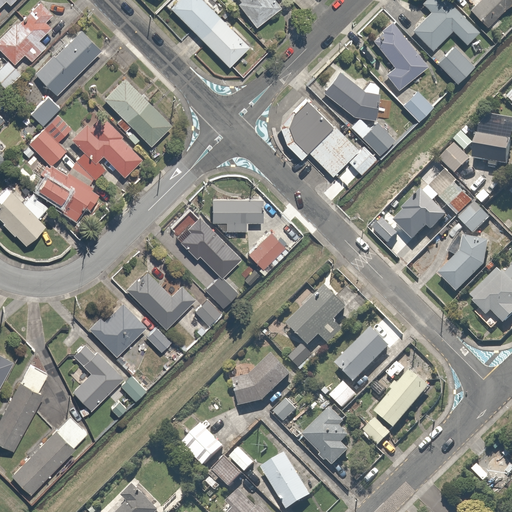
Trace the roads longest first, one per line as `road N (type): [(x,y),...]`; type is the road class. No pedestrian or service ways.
road 1 (residential): [(231,127),(493,391)]
road 2 (residential): [(0,276),(20,287),(79,273),(231,127)]
road 3 (residential): [(103,0),(231,127)]
road 4 (residential): [(231,127),(354,0)]
road 5 (residential): [(371,511),(493,391)]
